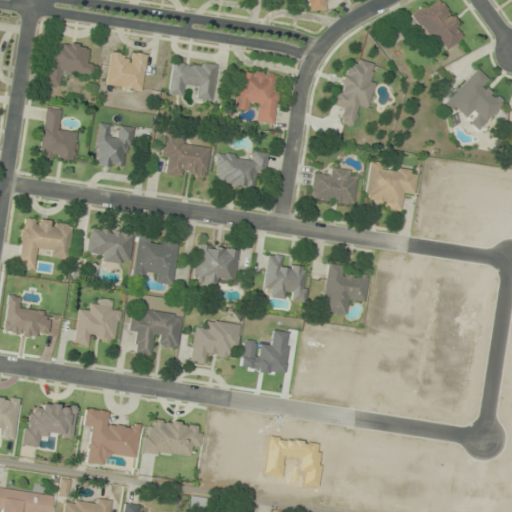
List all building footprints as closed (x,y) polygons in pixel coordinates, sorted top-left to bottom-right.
[(322,0),(304,0),(305,11),(323,10),(322,0)] [(435,0),(411,12),(424,39),(435,34),(442,49),(462,39),(443,0),(435,0)] [(86,45),(49,40),(43,85),(62,87),(64,71),(91,75),(92,63),(84,62),(86,45)] [(141,91),(146,54),(109,49),(104,86),(141,91)] [(352,127),(357,106),(365,107),(376,64),(345,56),(333,106),(340,108),(337,123),(352,127)] [(210,102),(215,65),(171,59),(166,95),(184,97),(185,88),(194,90),(193,99),(210,102)] [(439,106),(448,114),(453,108),(477,131),(502,103),(484,87),(489,80),(475,67),(439,106)] [(238,69),(233,108),(255,111),(254,121),(271,123),(278,75),(238,69)] [(37,157),(73,161),(76,131),(59,129),(61,109),(43,107),(37,157)] [(93,166),(126,168),(129,126),(116,125),(115,134),(107,134),(108,124),(96,123),(93,166)] [(203,180),(208,149),(181,145),(182,134),(163,132),(159,158),(167,159),(165,174),(203,180)] [(212,176),(220,177),(219,185),(253,189),(255,172),(264,173),(267,153),(248,150),(248,158),(214,154),(212,176)] [(417,168),(368,162),(363,200),(382,202),(381,210),(399,212),(402,192),(413,194),(417,168)] [(308,200),(352,205),(356,171),(325,167),(323,176),(311,174),(308,200)] [(14,266),(33,270),(36,255),(65,260),(71,224),(22,216),(14,266)] [(84,259),(128,264),(132,232),(88,227),(84,259)] [(130,279),(171,284),(177,242),(155,239),(155,236),(136,233),(130,279)] [(233,281),(237,249),(194,243),(190,276),(201,277),(199,287),(215,289),(216,279),(233,281)] [(307,268),(283,266),(284,256),(265,254),(262,289),(270,289),(269,298),(304,302),(307,268)] [(319,313),(345,316),(347,300),(364,302),(367,276),(346,273),(347,266),(325,263),(319,313)] [(110,311),(111,300),(90,297),(88,309),(76,308),(72,345),(90,347),(91,338),(116,341),(119,312),(110,311)] [(152,346),(176,349),(180,314),(139,309),(138,317),(129,316),(127,331),(136,332),(133,354),(151,356),(152,346)] [(240,324),(205,319),(203,329),(193,327),(188,362),(207,365),(208,355),(234,359),(240,324)] [(76,406),(37,401),(35,411),(25,410),(20,444),(40,447),(41,435),(71,439),(76,406)] [(135,458),(139,426),(105,421),(107,410),(84,407),(82,427),(91,428),(86,463),(104,465),(105,454),(135,458)] [(188,448),(198,449),(201,425),(152,419),(152,426),(144,425),(140,453),(187,458),(188,448)] [(49,511),(52,493),(0,486),(0,511),(49,511)] [(207,511),(209,498),(190,496),(188,511),(207,511)] [(61,511),(108,511),(110,499),(94,497),(93,505),(63,501),(61,511)] [(122,503),(121,511),(140,511),(141,504),(122,503)]
